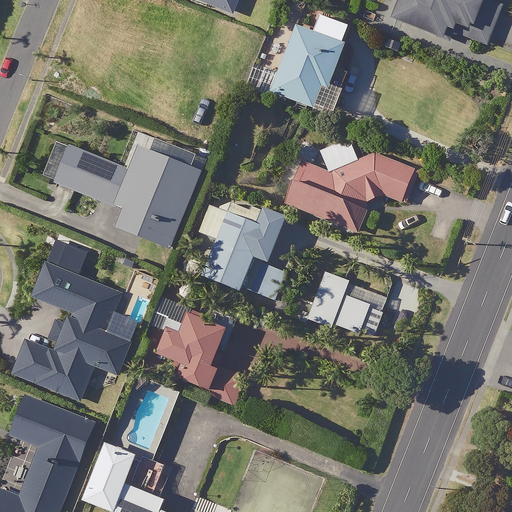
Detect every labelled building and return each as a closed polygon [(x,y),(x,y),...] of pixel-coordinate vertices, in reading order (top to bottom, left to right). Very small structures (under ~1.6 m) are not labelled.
[(401,0),(393,23),(449,43),(453,34),(488,47),(502,8),(479,0),(401,0)] [(334,117),(343,91),(339,90),(346,70),(337,66),(350,29),(319,18),(314,32),(294,26),(270,94),(334,117)] [(368,203),(384,197),(404,204),(416,173),(371,155),(358,161),(349,139),(319,152),(327,175),(300,163),(284,203),(356,232),(368,203)] [(257,228),(208,208),(197,233),(218,241),(203,277),(274,306),(287,272),(268,265),(286,220),(264,211),(257,228)] [(389,301),(324,275),(306,319),(331,330),(332,325),(372,341),(389,301)] [(212,369),(219,351),(225,353),(240,318),(213,307),(206,322),(173,309),(165,330),(155,354),(182,365),(176,378),(209,392),(218,371),(212,369)] [(158,511),(162,502),(124,486),(136,458),(106,446),(84,502),(109,511),(158,511)]
